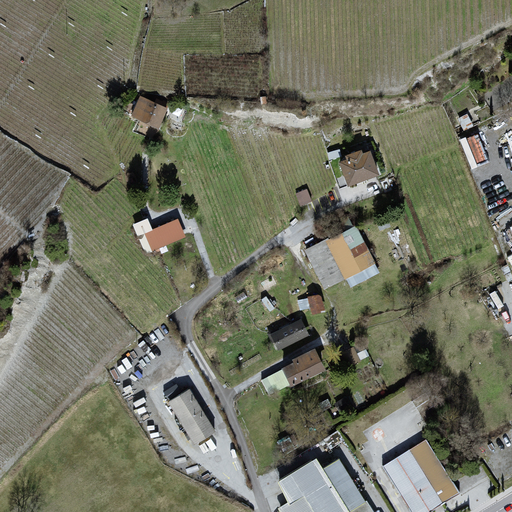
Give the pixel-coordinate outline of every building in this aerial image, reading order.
[(141,101),(136,116),(158,124),(163,109),(141,101)] [(471,161),(485,156),(475,133),(462,139),(471,161)] [(364,147),(336,158),(346,182),(373,172),(364,147)] [(147,228),(154,246),(181,235),(174,218),(147,228)] [(354,225),(311,246),(329,284),(346,276),(350,286),(377,273),(354,225)] [(318,294),(307,297),(311,311),(321,309),(318,294)] [(272,331),(279,346),(305,334),(298,318),(272,331)] [(343,350),(351,363),(362,357),(354,344),(343,350)] [(286,369),(291,381),(319,368),(313,356),(286,369)] [(213,430),(188,385),(165,398),(189,442),(213,430)] [(422,511),(455,493),(423,440),(387,462),(417,511),(422,511)] [(291,511),(369,511),(330,450),(274,485),(291,511)]
